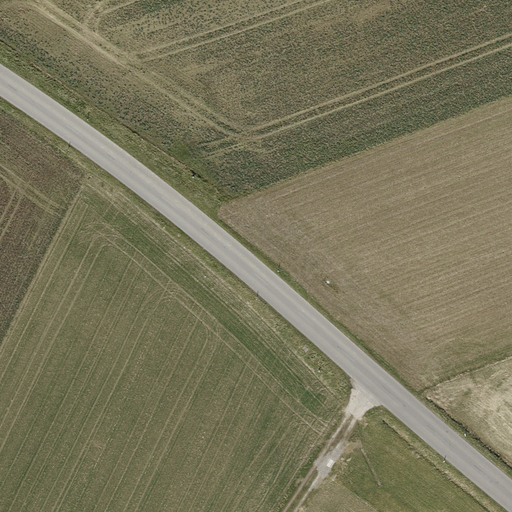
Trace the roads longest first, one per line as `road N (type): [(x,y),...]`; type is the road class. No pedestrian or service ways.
road 1 (tertiary): [(0,91),(145,196),(511,502)]
road 2 (track): [(374,387),(294,511)]
